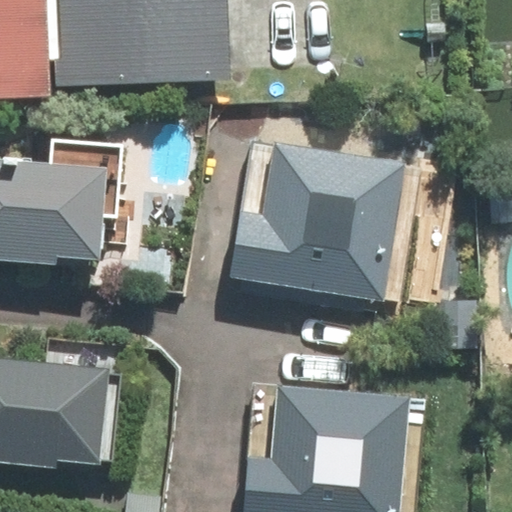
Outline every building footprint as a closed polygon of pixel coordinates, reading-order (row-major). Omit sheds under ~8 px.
[(0,0),(0,90),(248,72),(242,0),(0,0)] [(434,162),(284,135),(272,205),(246,201),(233,270),(409,302),(434,162)] [(0,259),(131,268),(137,164),(0,156),(0,259)] [(0,458),(123,467),(130,361),(0,352),(0,458)] [(417,511),(424,388),(264,380),(256,511),(417,511)]
